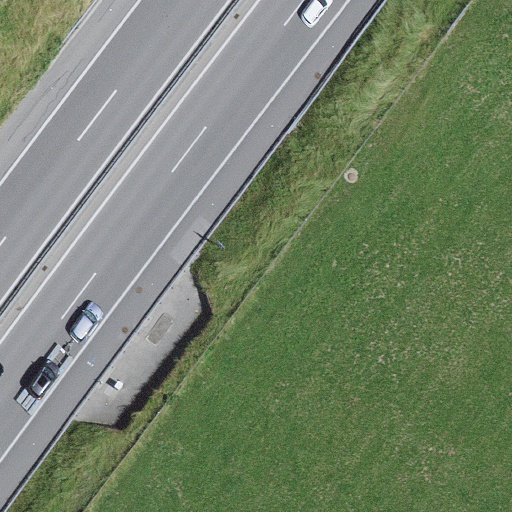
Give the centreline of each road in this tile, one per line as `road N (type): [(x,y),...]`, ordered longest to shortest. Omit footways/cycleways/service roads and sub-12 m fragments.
road 1 (motorway): [(0,391),(295,0)]
road 2 (motorway): [(177,0),(0,232)]
road 3 (motorway): [(119,0),(0,152)]
